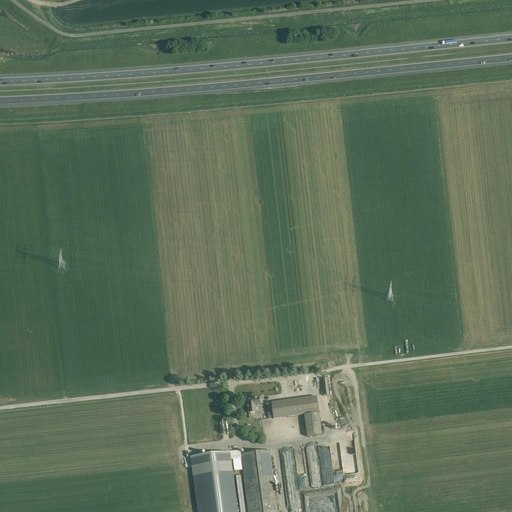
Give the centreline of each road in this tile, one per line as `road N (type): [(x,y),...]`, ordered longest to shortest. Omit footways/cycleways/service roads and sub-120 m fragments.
road 1 (motorway): [(511,37),(0,80)]
road 2 (motorway): [(0,101),(511,58)]
road 3 (unclassified): [(12,0),(71,35),(434,0)]
road 4 (unclassified): [(0,408),(319,375)]
road 5 (unknown): [(277,443),(327,439),(319,396),(302,377)]
